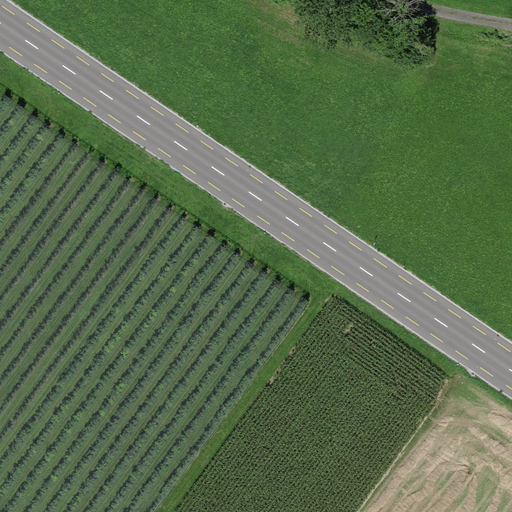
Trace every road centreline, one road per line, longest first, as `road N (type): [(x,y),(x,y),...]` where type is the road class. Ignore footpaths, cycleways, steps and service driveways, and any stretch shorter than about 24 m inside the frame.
road 1 (primary): [(511,373),(0,25)]
road 2 (track): [(343,258),(160,511)]
road 3 (track): [(385,0),(511,27)]
